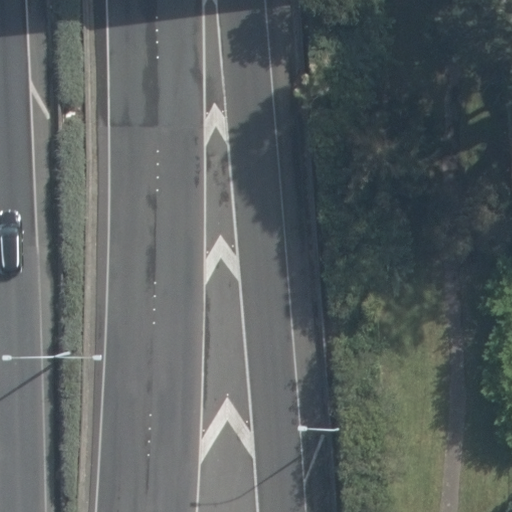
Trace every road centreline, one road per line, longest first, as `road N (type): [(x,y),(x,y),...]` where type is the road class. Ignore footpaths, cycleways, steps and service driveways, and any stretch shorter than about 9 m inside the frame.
road 1 (motorway): [(248,0),(290,511)]
road 2 (motorway): [(154,0),(157,282),(145,511)]
